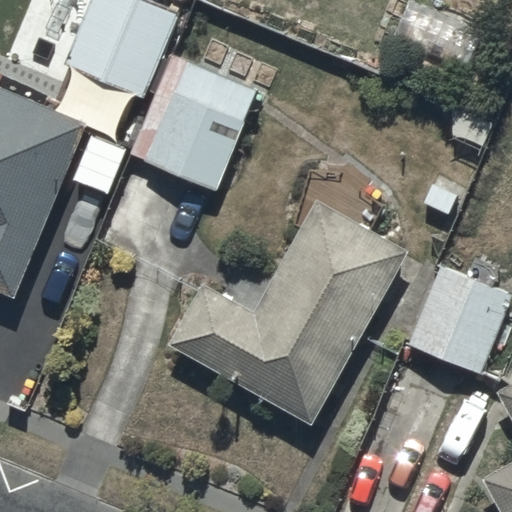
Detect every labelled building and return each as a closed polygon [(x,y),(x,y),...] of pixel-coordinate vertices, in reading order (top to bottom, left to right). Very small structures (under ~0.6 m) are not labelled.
[(180,12),(150,0),(88,0),(66,57),(149,90),(180,12)] [(220,187),(262,88),(174,50),(148,112),(158,117),(142,154),(220,187)] [(0,283),(19,292),(92,114),(0,77),(0,283)] [(173,339),(313,418),(411,250),(318,197),(256,306),(208,279),(173,339)] [(509,291),(440,264),(411,339),(480,366),(509,291)] [(511,415),(511,453),(478,470),(501,511),(511,511),(511,378),(497,386),(511,415)]
